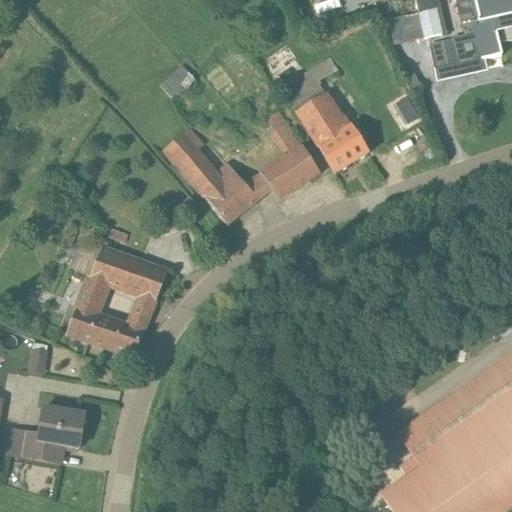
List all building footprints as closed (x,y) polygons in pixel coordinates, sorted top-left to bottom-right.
[(511,0),(495,0),(468,5),(471,17),(463,19),(467,38),(430,47),(435,71),(482,62),(501,58),(493,19),(511,15),(511,0)] [(424,41),(443,37),(438,12),(419,16),(424,41)] [(347,132),(318,84),(326,79),(322,73),(334,65),(330,58),(280,91),(335,176),(368,156),(352,129),(347,132)] [(161,83),(174,98),(196,80),(183,65),(161,83)] [(402,76),(412,94),(421,89),(411,71),(402,76)] [(414,100),(395,109),(404,128),(423,119),(414,100)] [(286,126),(277,113),(266,121),(275,133),(270,136),(284,158),(259,175),(277,203),(319,175),(302,148),(303,147),(287,125),(286,126)] [(217,172),(199,151),(204,146),(190,130),(164,151),(227,228),(259,203),(226,165),(217,172)] [(186,217),(196,207),(189,199),(179,208),(186,217)] [(100,253),(76,313),(88,319),(80,341),(133,359),(165,277),(100,253)] [(44,375),(48,353),(34,351),(30,373),(44,375)] [(511,359),(399,438),(413,460),(374,486),(392,511),(485,511),(511,493),(511,359)] [(78,452),(84,417),(42,409),(37,440),(25,438),(22,459),(60,466),(63,449),(78,452)]
